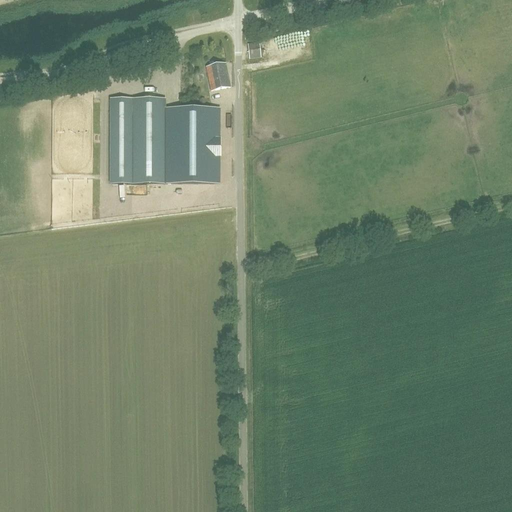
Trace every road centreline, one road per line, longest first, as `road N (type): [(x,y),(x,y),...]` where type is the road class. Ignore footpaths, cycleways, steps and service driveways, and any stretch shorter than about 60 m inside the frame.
road 1 (unclassified): [(243,511),(237,22)]
road 2 (track): [(241,267),(511,206)]
road 3 (unclassified): [(0,81),(55,77),(90,60),(237,22)]
